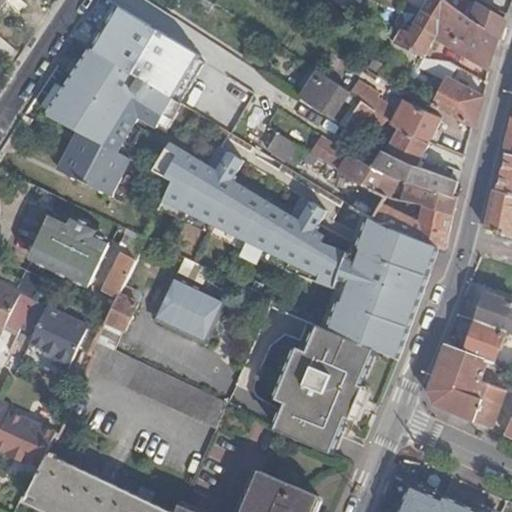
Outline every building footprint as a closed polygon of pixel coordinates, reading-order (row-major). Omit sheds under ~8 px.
[(29,5),(22,0),(12,0),(25,10),(29,5)] [(403,29),(395,43),(395,44),(427,58),(438,39),(490,70),(494,59),(500,39),(474,21),(458,10),(451,4),(444,0),(429,0),(410,34),(403,29)] [(458,10),(461,0),(452,0),(451,4),(458,10)] [(120,5),(93,49),(176,100),(203,56),(120,5)] [(474,21),(500,39),(502,32),(505,21),(481,5),(474,21)] [(176,100),(93,49),(83,63),(91,68),(83,82),(74,76),(66,89),(53,109),(84,126),(81,133),(119,152),(141,116),(160,127),(176,100)] [(263,67),(267,60),(258,53),(253,60),(263,67)] [(62,69),(74,76),(83,82),(91,68),(83,63),(71,55),(62,69)] [(451,63),(427,58),(422,67),(448,80),(449,79),(452,80),(458,68),(451,63)] [(317,70),(299,97),(334,120),(347,101),(352,93),(317,70)] [(434,107),(474,128),(476,129),(480,115),(485,98),(483,96),(452,80),(449,79),(448,80),(434,107)] [(51,112),(53,109),(66,89),(54,82),(39,105),(51,112)] [(354,105),(342,124),(346,127),(363,101),(352,93),(347,101),(354,105)] [(392,122),(401,129),(431,142),(437,131),(443,120),(405,100),(392,122)] [(346,127),(359,135),(375,110),(363,101),(346,127)] [(51,112),(48,116),(81,133),(84,126),(53,109),(51,112)] [(401,129),(387,153),(417,169),(419,167),(425,155),(431,142),(401,129)] [(113,197),(132,159),(119,152),(81,133),(69,156),(75,160),(68,175),(113,197)] [(323,137),(313,154),(363,186),(388,201),(398,184),(374,169),(323,137)] [(176,179),(224,204),(328,257),(334,248),(327,245),(330,238),(322,233),(324,229),(322,228),(331,213),(315,203),(312,209),(302,204),(295,217),(237,181),(240,176),(238,175),(246,162),(231,153),(227,160),(219,155),(212,167),(172,144),(156,172),(174,181),(176,179)] [(223,148),(219,155),(227,160),(231,153),(223,148)] [(414,188),(456,197),(457,189),(460,181),(458,181),(419,167),(417,169),(387,153),(384,151),(374,169),(398,184),(414,188)] [(511,156),(507,155),(502,172),(497,191),(511,195),(511,156)] [(61,171),(68,175),(75,160),(69,156),(61,171)] [(168,199),(214,223),(224,204),(176,179),(174,181),(176,183),(168,199)] [(363,186),(351,206),(350,207),(374,221),(445,250),(446,250),(449,236),(454,218),(424,211),(421,221),(384,209),(388,201),(363,186)] [(424,211),(454,218),(456,209),(459,198),(456,197),(414,188),(406,206),(424,211)] [(511,195),(497,191),(494,191),(490,212),(486,229),(511,235),(511,195)] [(312,209),(315,203),(307,198),(302,204),(312,209)] [(224,204),(214,223),(324,277),(323,282),(351,293),(343,315),(339,314),(331,331),(378,351),(401,361),(416,324),(428,294),(362,268),(365,260),(360,258),(334,248),(328,257),(224,204)] [(92,283),(110,246),(94,238),(96,232),(74,221),(70,227),(50,217),(32,255),(92,283)] [(445,250),(374,221),(360,258),(365,260),(362,268),(428,294),(436,274),(445,250)] [(125,287),(148,239),(135,233),(133,238),(138,241),(129,257),(123,254),(106,291),(120,297),(125,287)] [(208,343),(228,300),(176,276),(156,319),(208,343)] [(6,326),(20,332),(23,326),(36,299),(0,282),(0,328),(4,330),(6,326)] [(136,292),(125,287),(120,297),(113,310),(108,322),(124,330),(129,332),(142,304),(133,299),(136,292)] [(511,302),(488,293),(478,321),(506,332),(511,333),(511,302)] [(92,326),(36,299),(23,326),(37,333),(32,341),(46,348),(45,350),(57,356),(54,361),(71,369),(92,326)] [(506,332),(478,321),(472,336),(467,352),(488,360),(495,363),(506,332)] [(98,342),(115,350),(124,330),(108,322),(98,342)] [(278,425),(276,431),(332,454),(335,446),(345,425),(348,417),(353,418),(354,416),(366,389),(368,386),(363,384),(367,376),(376,355),(378,351),(331,331),(322,327),(318,338),(313,348),(311,352),(302,349),(300,353),(292,372),(288,380),(280,399),(278,402),(288,406),(283,416),(278,425)] [(313,348),(318,338),(312,336),(308,346),(313,348)] [(94,356),(89,368),(218,430),(230,405),(115,350),(98,342),(91,353),(94,356)] [(467,352),(449,344),(439,372),(432,392),(436,404),(476,421),(492,429),(506,392),(490,384),(488,388),(479,384),(488,360),(467,352)] [(292,372),(300,353),(296,352),(288,370),(292,372)] [(381,357),(376,355),(367,376),(372,378),(381,357)] [(276,397),(280,399),(288,380),(284,379),(276,397)] [(366,389),(354,416),(363,419),(375,393),(366,389)] [(1,396),(0,398),(0,450),(7,454),(6,457),(26,466),(27,463),(39,468),(59,428),(14,408),(17,403),(1,396)] [(274,423),(278,425),(283,416),(278,414),(274,423)] [(345,425),(335,446),(340,448),(350,427),(345,425)] [(174,511),(50,452),(32,490),(28,501),(50,511),(174,511)] [(302,511),(311,493),(262,471),(243,511),(199,511),(182,505),(178,511),(302,511)] [(402,511),(480,511),(431,489),(430,492),(413,485),(402,511)] [(314,511),(321,496),(311,493),(302,511),(314,511)]
